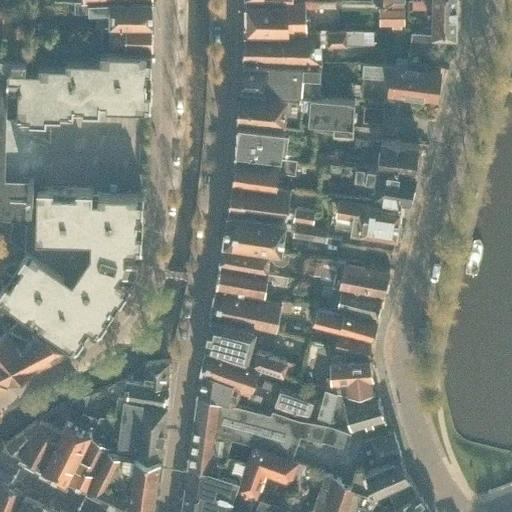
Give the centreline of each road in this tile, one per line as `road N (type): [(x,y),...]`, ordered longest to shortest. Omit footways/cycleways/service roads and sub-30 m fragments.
road 1 (unclassified): [(460,511),(434,473),(396,361),(483,0)]
road 2 (residential): [(166,511),(219,157),(228,0)]
road 3 (residential): [(168,0),(166,169),(143,299),(121,334),(0,405)]
